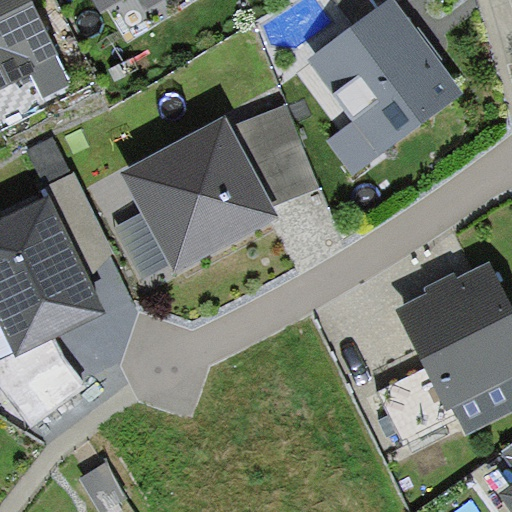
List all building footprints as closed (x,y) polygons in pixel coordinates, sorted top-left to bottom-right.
[(0,0),(0,79),(55,56),(30,0),(0,0)] [(99,0),(105,9),(120,0),(99,0)] [(295,65),(360,159),(438,105),(372,11),(295,65)] [(276,221),(224,115),(118,168),(170,273),(276,221)] [(50,202),(0,225),(0,301),(22,347),(101,310),(50,202)] [(400,309),(450,419),(511,390),(511,293),(499,265),(400,309)] [(511,479),(499,488),(511,508),(511,479)]
